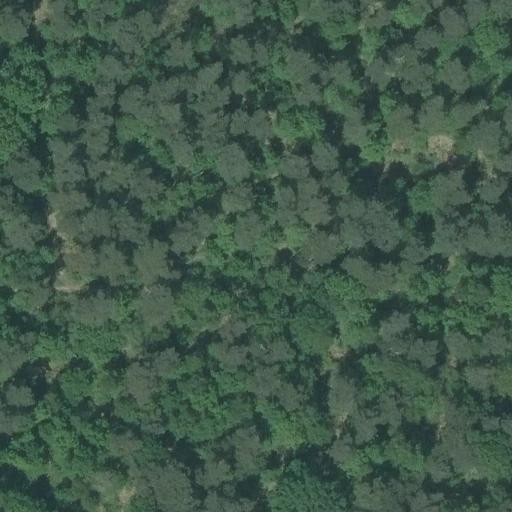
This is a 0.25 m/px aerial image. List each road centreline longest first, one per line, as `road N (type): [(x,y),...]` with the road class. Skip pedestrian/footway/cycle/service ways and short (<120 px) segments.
road 1 (track): [(0,151),(51,150),(61,269)]
road 2 (track): [(38,0),(51,150)]
